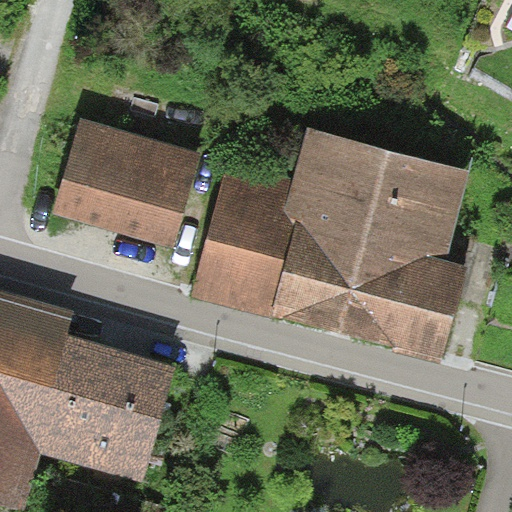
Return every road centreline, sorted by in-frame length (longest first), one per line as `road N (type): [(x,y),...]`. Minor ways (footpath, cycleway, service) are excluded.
road 1 (unclassified): [(511,394),(0,267)]
road 2 (residential): [(0,210),(52,0)]
